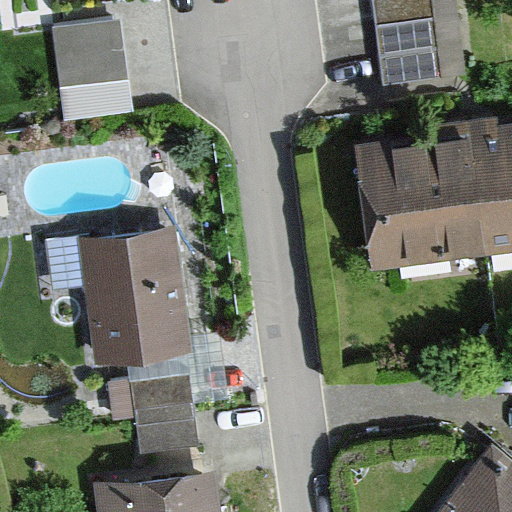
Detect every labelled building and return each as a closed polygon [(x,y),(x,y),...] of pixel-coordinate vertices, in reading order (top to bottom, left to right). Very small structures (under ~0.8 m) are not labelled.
[(431,0),(371,0),(381,84),(440,78),(431,0)] [(120,16),(51,25),(62,116),(132,107),(120,16)] [(511,124),(335,146),(349,262),(511,242),(511,124)] [(190,352),(170,226),(73,241),(93,368),(190,352)] [(427,511),(511,511),(511,471),(476,446),(427,511)] [(205,511),(198,469),(81,489),(84,511),(205,511)]
